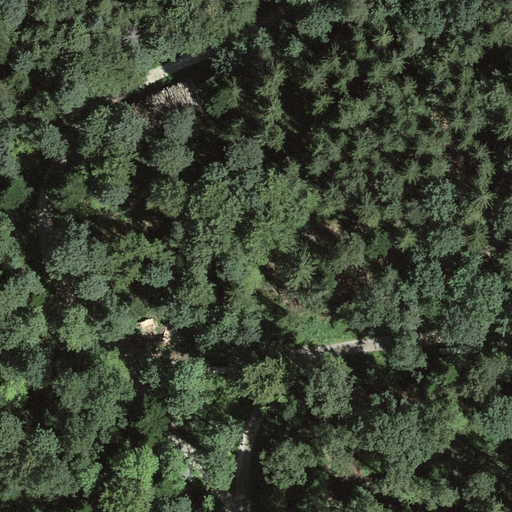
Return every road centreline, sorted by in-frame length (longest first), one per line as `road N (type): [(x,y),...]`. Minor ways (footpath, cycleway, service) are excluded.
road 1 (track): [(307,0),(103,103),(58,154),(38,224),(42,256),(239,511)]
road 2 (track): [(511,332),(301,352),(257,413),(245,511)]
road 3 (track): [(301,352),(115,359)]
